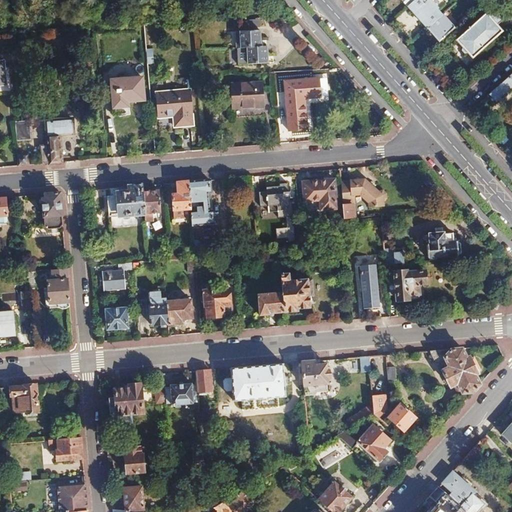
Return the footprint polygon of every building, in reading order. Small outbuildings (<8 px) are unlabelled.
[(413,0),(407,6),(427,29),(441,16),(436,10),(437,9),(428,0),(413,0)] [(503,20),(491,8),(455,39),(463,48),(461,51),(464,53),(467,53),(472,58),(485,46),(489,47),(494,43),(494,38),(502,31),(498,26),(503,20)] [(452,29),(441,16),(427,29),(438,41),(452,29)] [(260,30),(235,31),(237,48),(243,47),(261,46),(260,30)] [(244,64),(269,63),(267,46),(261,46),(243,47),(237,48),(232,48),(234,65),(244,64)] [(511,72),(486,95),(493,104),(511,87),(511,72)] [(143,76),(112,79),(114,112),(130,111),(129,101),(144,99),(143,76)] [(320,78),(285,81),(289,131),(308,129),(306,98),(321,97),(320,78)] [(263,82),(232,84),(233,108),(264,106),(263,82)] [(191,90),(157,92),(159,118),(174,116),(175,126),(194,124),(191,90)] [(73,118),(47,120),(49,143),(48,144),(41,144),(43,164),(62,162),(59,134),(75,132),(73,118)] [(23,120),(15,121),(17,142),(32,141),(30,120),(23,120)] [(30,155),(18,156),(19,166),(31,165),(30,155)] [(365,178),(349,179),(350,195),(359,194),(369,203),(369,208),(385,207),(384,202),(386,201),(388,198),(388,193),(385,190),(381,189),(379,191),(365,178)] [(349,179),(341,180),(343,201),(346,200),(347,205),(351,204),(350,195),(349,179)] [(209,180),(189,182),(191,204),(203,203),(204,207),(198,208),(198,213),(191,214),(192,225),(213,223),(212,211),(209,212),(208,193),(211,192),(209,180)] [(336,181),(304,183),(305,202),(321,201),(322,212),(338,210),(336,181)] [(178,194),(172,195),(173,211),(191,210),(191,204),(189,182),(177,183),(178,194)] [(269,211),(278,211),(278,217),(279,217),(286,217),(286,219),(286,227),(276,228),(277,239),(286,239),(287,242),(295,242),(294,227),(292,227),(292,221),(290,221),(290,218),(293,217),(292,202),(289,203),(289,200),(291,199),(291,192),(289,192),(289,184),(282,184),(282,186),(268,187),(268,190),(259,190),(260,205),(268,205),(269,211)] [(112,196),(109,196),(110,216),(145,213),(144,192),(143,185),(111,188),(112,196)] [(160,191),(144,192),(145,213),(146,221),(155,220),(154,213),(161,213),(160,191)] [(45,197),(41,197),(44,226),(48,229),(60,228),(63,224),(60,192),(44,194),(45,197)] [(7,197),(0,197),(0,216),(9,215),(7,197)] [(346,200),(343,201),(344,219),(354,218),(353,204),(351,204),(347,205),(346,200)] [(431,245),(428,245),(428,257),(459,254),(461,252),(460,244),(459,243),(453,243),(453,233),(430,235),(431,245)] [(194,244),(169,246),(170,260),(187,258),(195,258),(194,250),(194,244)] [(392,251),(392,253),(384,254),(385,263),(405,262),(404,252),(403,252),(403,247),(394,248),(394,251),(392,251)] [(195,258),(187,258),(188,273),(196,273),(195,258)] [(385,265),(387,296),(396,295),(397,300),(409,299),(408,295),(419,294),(418,284),(425,283),(424,271),(407,272),(407,270),(398,271),(398,264),(385,265)] [(52,280),(48,280),(49,297),(50,304),(58,303),(59,303),(59,305),(59,306),(60,307),(61,308),(68,308),(68,307),(70,305),(67,268),(51,269),(52,275),(52,280)] [(124,271),(102,272),(104,291),(125,289),(124,271)] [(281,274),(282,292),(284,312),(296,311),(296,309),(307,308),(305,278),(289,280),(288,273),(281,274)] [(378,280),(364,280),(366,310),(380,308),(378,280)] [(230,288),(204,290),(206,319),(223,317),(223,312),(232,311),(230,288)] [(165,290),(148,292),(151,325),(168,324),(166,302),(165,290)] [(282,292),(257,294),(259,316),(268,315),(268,314),(284,312),(282,292)] [(191,300),(166,302),(168,324),(181,323),(181,319),(193,318),(191,300)] [(125,309),(106,310),(108,329),(127,327),(125,309)] [(0,312),(0,336),(15,335),(13,311),(0,312)] [(446,363),(440,367),(448,384),(455,381),(459,390),(471,394),(479,384),(474,374),(476,373),(469,357),(466,358),(462,348),(421,352),(423,358),(431,355),(435,362),(438,364),(444,361),(446,363)] [(368,356),(360,357),(361,371),(369,370),(368,356)] [(318,360),(301,362),(303,385),(327,384),(327,378),(328,378),(329,377),(329,369),(327,367),(325,367),(325,364),(318,364),(318,360)] [(225,376),(223,378),(224,388),(227,390),(233,390),(233,401),(285,396),(282,363),(231,367),(232,376),(225,376)] [(394,367),(386,367),(387,381),(393,380),(395,380),(394,367)] [(211,369),(195,370),(197,392),(212,391),(211,369)] [(171,372),(164,373),(166,396),(166,404),(173,403),(173,405),(193,404),(191,383),(172,384),(171,372)] [(164,373),(155,374),(157,397),(166,396),(164,373)] [(130,388),(115,389),(116,396),(108,397),(110,415),(142,412),(140,384),(129,384),(130,388)] [(19,396),(19,403),(14,404),(14,398),(2,399),(4,416),(9,415),(9,412),(25,411),(25,412),(39,411),(37,385),(15,387),(16,396),(19,396)] [(388,394),(371,395),(372,405),(373,413),(377,417),(389,404),(388,394)] [(401,402),(389,415),(404,428),(416,415),(401,402)] [(372,405),(359,412),(363,419),(373,413),(372,405)] [(511,423),(502,434),(511,443),(511,423)] [(356,441),(357,442),(378,460),(385,451),(382,447),(388,439),(371,424),(356,441)] [(345,430),(337,435),(346,444),(351,448),(357,442),(356,441),(345,430)] [(337,435),(323,444),(329,454),(346,444),(337,435)] [(51,449),(57,449),(58,450),(56,451),(56,460),(83,458),(81,437),(50,440),(51,449)] [(126,456),(127,473),(146,472),(144,453),(143,453),(142,445),(126,447),(127,456),(126,456)] [(202,450),(193,451),(194,468),(204,467),(202,450)] [(426,500),(432,506),(426,511),(474,511),(483,503),(473,494),(475,491),(453,470),(440,484),(444,488),(450,494),(448,497),(442,491),(437,487),(426,500)] [(23,473),(9,473),(10,482),(22,481),(24,481),(23,473)] [(337,511),(351,497),(333,480),(316,498),(332,511),(337,511)] [(22,481),(10,482),(10,489),(23,488),(22,481)] [(142,486),(123,487),(125,511),(144,509),(142,486)] [(444,488),(442,491),(448,497),(450,494),(444,488)] [(85,489),(65,491),(66,511),(71,511),(87,511),(85,489)] [(244,489),(230,497),(239,504),(234,510),(235,511),(244,511),(256,500),(244,489)] [(208,509),(210,511),(230,511),(233,509),(223,501),(208,509)]
